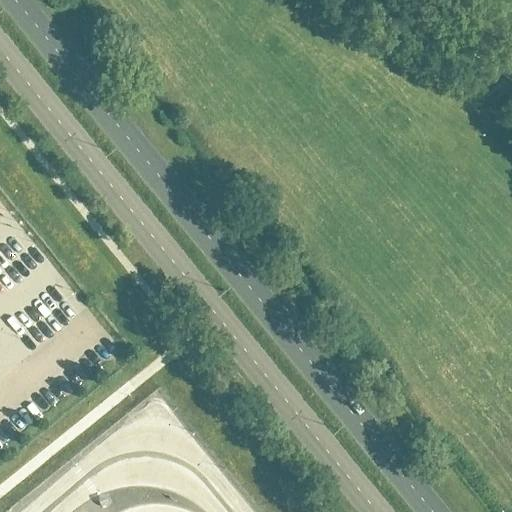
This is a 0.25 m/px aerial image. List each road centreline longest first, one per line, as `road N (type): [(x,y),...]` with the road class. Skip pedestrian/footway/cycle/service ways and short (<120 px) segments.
road 1 (primary): [(434,511),(17,0)]
road 2 (primary): [(0,48),(377,511)]
road 3 (unclassified): [(511,70),(405,0)]
